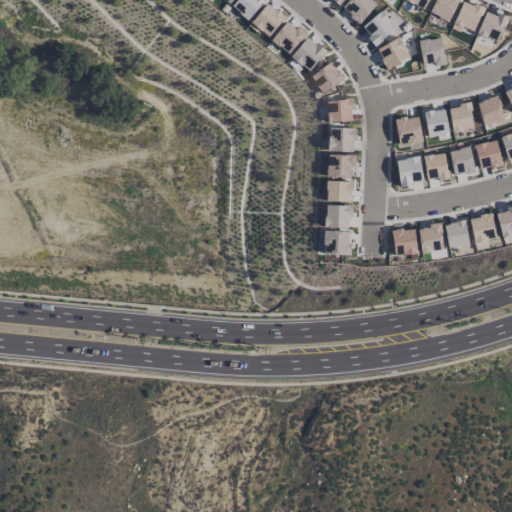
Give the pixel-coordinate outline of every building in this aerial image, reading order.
[(247,20),(263,2),(261,0),(235,0),(231,6),(247,20)] [(359,23),(375,3),(371,0),(347,0),(341,9),(359,23)] [(404,0),(422,10),(428,0),(404,0)] [(457,0),(434,0),(428,13),(448,21),(457,0)] [(453,23),(474,31),(482,8),(461,0),(453,23)] [(250,22),(267,37),(284,18),(267,3),(250,22)] [(497,42),(506,18),(484,10),(476,34),(497,42)] [(375,46),(393,33),(379,13),(360,26),(375,46)] [(304,36),(288,20),(270,39),(286,55),(304,36)] [(307,71),(324,52),(307,37),(289,56),(307,71)] [(421,65),(432,63),(433,67),(444,64),(439,37),(417,41),(421,65)] [(408,60),(399,38),(376,47),(384,69),(408,60)] [(309,76),(321,94),(342,80),(331,62),(309,76)] [(511,112),(511,85),(502,89),(511,112)] [(482,126),(502,120),(496,96),(475,102),(482,126)] [(327,123),(352,121),(350,99),(326,100),(327,123)] [(447,107),(451,132),(473,128),(468,104),(447,107)] [(427,138),(447,136),(443,109),(423,111),(427,138)] [(419,117),(395,119),(396,146),(421,145),(419,117)] [(353,152),(354,128),(328,128),(327,152),(353,152)] [(511,133),(499,137),(503,150),(511,146),(511,133)] [(480,170),(501,165),(495,140),(474,145),(480,170)] [(448,151),(453,176),(473,172),(468,147),(448,151)] [(423,156),(425,180),(446,178),(444,153),(423,156)] [(354,155),(326,154),(326,177),(350,178),(350,167),(353,168),(354,155)] [(422,182),(417,156),(394,161),(399,186),(422,182)] [(350,181),(325,181),(325,202),(350,202),(350,181)] [(324,228),(347,228),(347,218),(351,218),(351,205),(324,205),(324,228)] [(494,214),(501,237),(511,234),(511,231),(510,225),(511,224),(511,205),(504,208),(505,211),(494,214)] [(487,248),(487,244),(495,242),(489,214),(468,218),(474,250),(487,248)] [(443,223),(446,248),(466,246),(464,221),(443,223)] [(417,227),(419,253),(441,250),(439,225),(417,227)] [(392,256),(415,254),(413,229),(391,230),(392,256)] [(348,255),(348,232),(323,231),(322,254),(348,255)]
